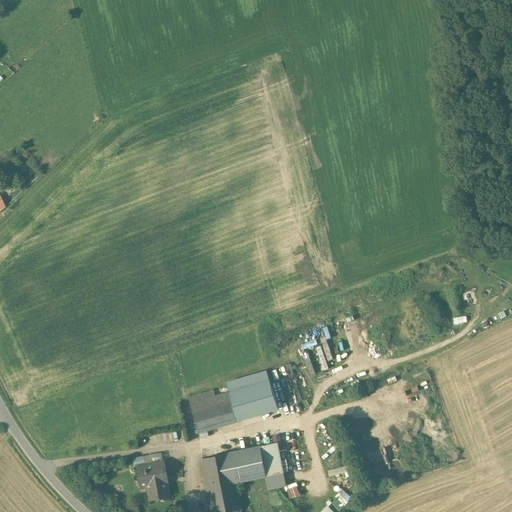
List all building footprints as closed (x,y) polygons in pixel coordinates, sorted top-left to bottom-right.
[(332,368),(330,360),(336,359),(330,336),(323,338),(325,345),(320,346),(326,369),(332,368)] [(305,349),(321,344),(320,339),(304,345),(305,349)] [(312,374),(318,373),(313,351),(307,353),(312,374)] [(229,392),(237,421),(278,409),(267,371),(226,383),(229,392)] [(229,392),(190,404),(199,433),(237,421),(229,392)] [(278,443),(260,447),(265,476),(268,488),(286,484),(278,443)] [(260,447),(202,459),(207,488),(236,483),(265,476),(260,447)] [(164,462),(137,467),(139,481),(146,479),(150,500),(169,496),(166,482),(167,482),(164,462)] [(302,482),(291,484),(292,498),(303,496),(302,482)] [(236,483),(207,488),(211,511),(226,511),(241,509),(236,483)] [(344,511),(354,494),(343,489),(333,506),(344,511)]
